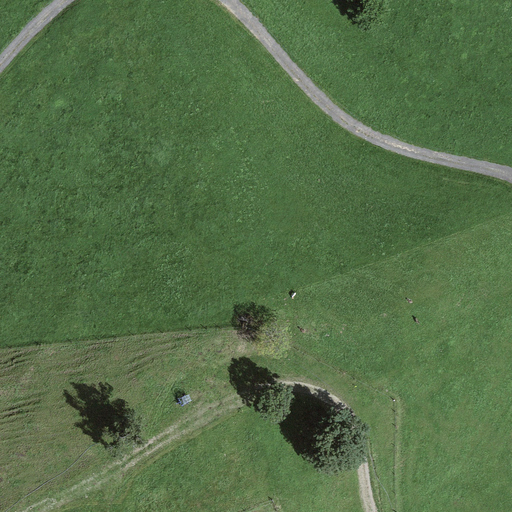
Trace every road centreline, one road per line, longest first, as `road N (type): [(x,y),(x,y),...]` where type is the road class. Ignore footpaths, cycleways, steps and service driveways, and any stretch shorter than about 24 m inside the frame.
road 1 (track): [(371,511),(351,418),(312,390),(287,385),(230,399),(115,470)]
road 2 (track): [(221,0),(327,113),(379,145),(511,177)]
